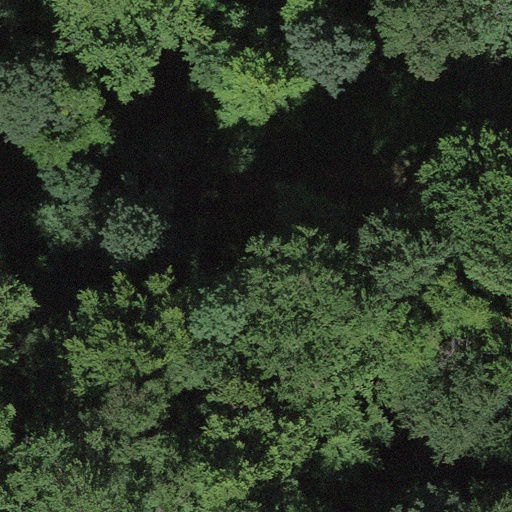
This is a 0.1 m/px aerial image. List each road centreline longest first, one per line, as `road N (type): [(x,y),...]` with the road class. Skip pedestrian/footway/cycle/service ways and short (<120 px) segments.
road 1 (track): [(0,199),(276,149),(511,139)]
road 2 (track): [(464,139),(189,0)]
